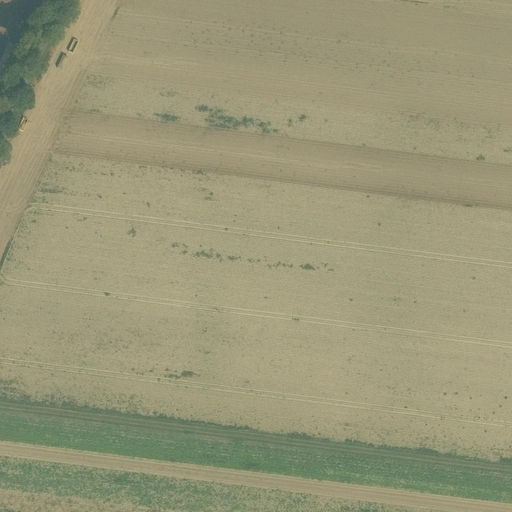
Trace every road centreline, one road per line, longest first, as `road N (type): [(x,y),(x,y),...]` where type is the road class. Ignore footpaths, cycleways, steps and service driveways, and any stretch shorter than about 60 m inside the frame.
road 1 (track): [(511,478),(0,414)]
road 2 (tertiary): [(65,0),(0,141)]
